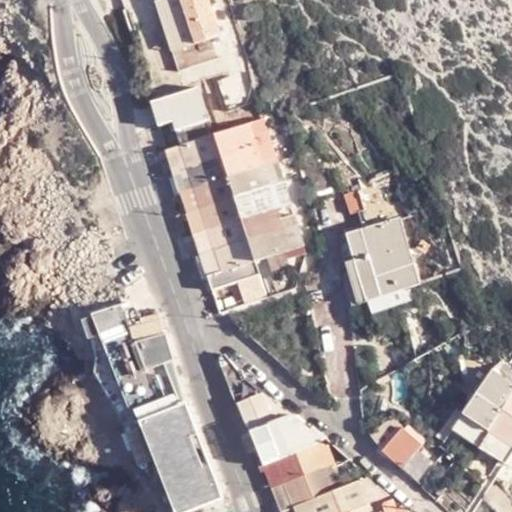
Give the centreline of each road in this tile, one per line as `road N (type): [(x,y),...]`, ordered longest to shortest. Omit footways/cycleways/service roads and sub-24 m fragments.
road 1 (residential): [(188,335),(222,344),(429,511)]
road 2 (residential): [(62,0),(81,96),(136,194)]
road 3 (residential): [(136,194),(114,71),(78,0)]
road 4 (residential): [(254,511),(188,335)]
road 5 (residential): [(188,335),(136,194)]
